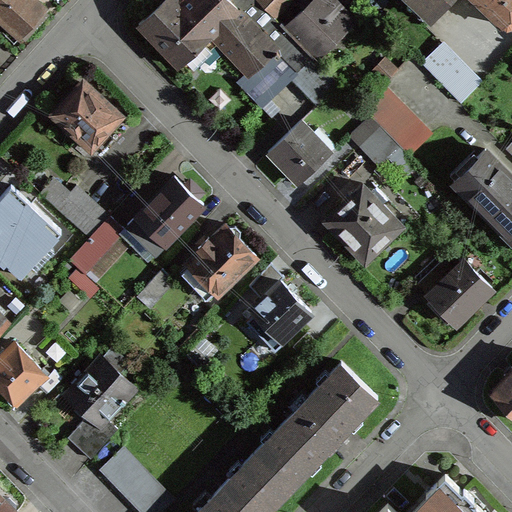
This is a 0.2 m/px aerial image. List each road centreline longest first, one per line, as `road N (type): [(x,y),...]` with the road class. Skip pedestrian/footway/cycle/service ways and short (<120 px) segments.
road 1 (residential): [(81,17),(443,395)]
road 2 (residential): [(443,395),(326,511)]
road 3 (residential): [(0,107),(81,17)]
